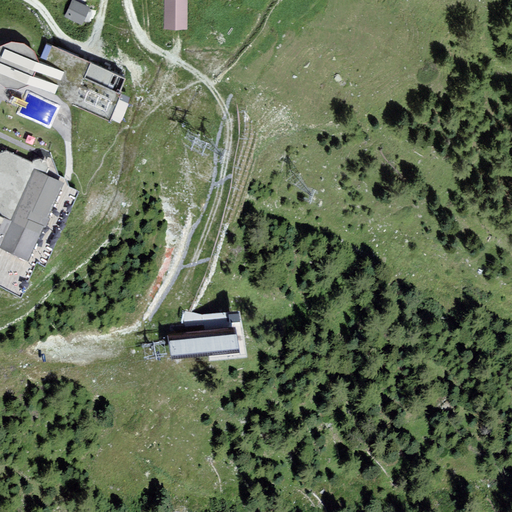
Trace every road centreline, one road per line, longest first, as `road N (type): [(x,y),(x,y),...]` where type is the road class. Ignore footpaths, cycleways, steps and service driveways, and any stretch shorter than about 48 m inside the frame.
road 1 (track): [(210,85),(230,133),(219,194),(185,283)]
road 2 (track): [(0,312),(46,285),(103,227),(122,178)]
road 3 (track): [(30,0),(63,38),(90,52),(104,0)]
road 4 (track): [(0,91),(66,121),(69,170)]
